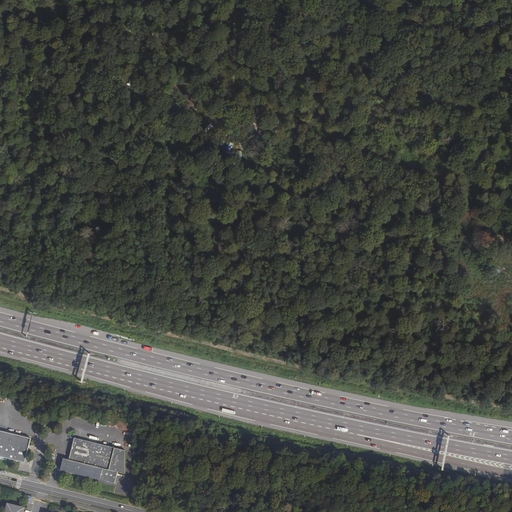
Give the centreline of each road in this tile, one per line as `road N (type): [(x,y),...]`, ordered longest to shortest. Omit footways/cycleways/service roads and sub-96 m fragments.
road 1 (motorway): [(511,437),(0,318)]
road 2 (motorway): [(0,340),(354,430)]
road 3 (track): [(511,250),(435,281),(323,353)]
road 4 (motorway): [(354,430),(362,439),(511,474)]
road 5 (motorway): [(354,430),(511,457)]
